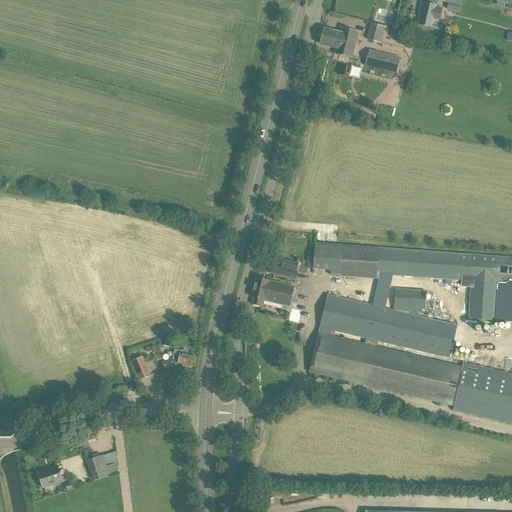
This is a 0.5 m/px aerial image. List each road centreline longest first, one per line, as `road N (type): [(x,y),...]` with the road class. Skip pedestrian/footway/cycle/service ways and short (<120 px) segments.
road 1 (primary): [(203,411),(221,302),(299,0)]
road 2 (unclassified): [(235,411),(235,323),(319,0)]
road 3 (unknown): [(235,411),(301,384),(328,385),(511,429)]
road 4 (unclassified): [(0,446),(106,408),(203,411)]
